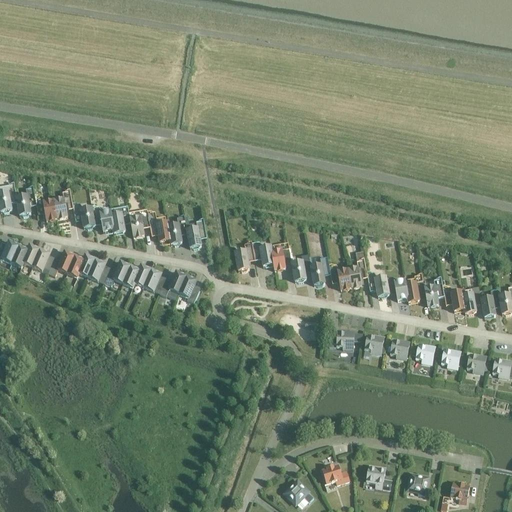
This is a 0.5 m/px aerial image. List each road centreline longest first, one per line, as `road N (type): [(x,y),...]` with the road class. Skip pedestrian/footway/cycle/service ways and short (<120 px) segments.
road 1 (unclassified): [(511,208),(202,140),(0,106)]
road 2 (unclassified): [(222,290),(511,342)]
road 3 (unclassified): [(256,481),(301,370),(278,338),(223,315),(222,290)]
road 4 (unclassified): [(0,229),(196,269),(222,290)]
road 5 (unclassified): [(256,481),(331,441),(476,465)]
